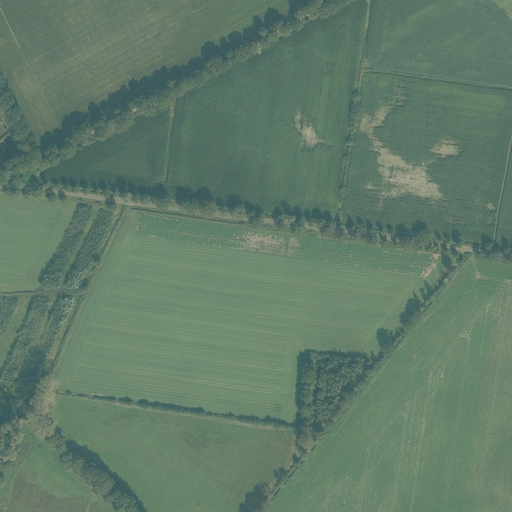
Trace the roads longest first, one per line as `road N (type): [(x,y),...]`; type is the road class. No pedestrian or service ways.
road 1 (unclassified): [(511,254),(0,186)]
road 2 (track): [(0,185),(333,0)]
